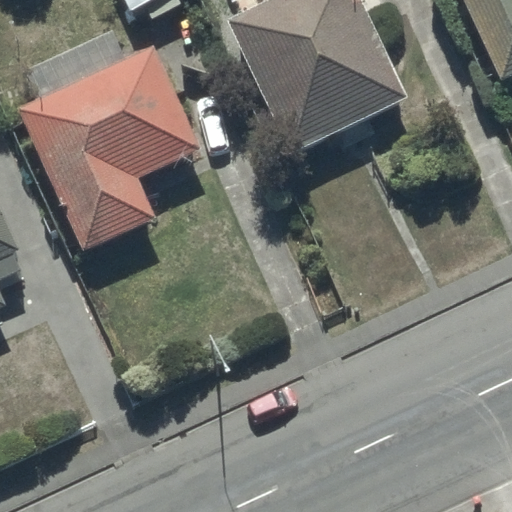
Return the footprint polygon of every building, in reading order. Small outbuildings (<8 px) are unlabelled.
[(121,0),(132,23),(178,0),(121,0)] [(296,0),(229,35),(296,167),(413,108),(360,4),(366,0),(296,0)] [(511,0),(460,0),(505,93),(511,89),(511,0)] [(114,43),(26,86),(37,110),(18,119),(86,261),(159,226),(143,191),(205,161),(155,58),(128,71),(114,43)] [(0,325),(9,321),(0,299),(0,295),(26,285),(18,265),(21,264),(0,212),(0,325)]
